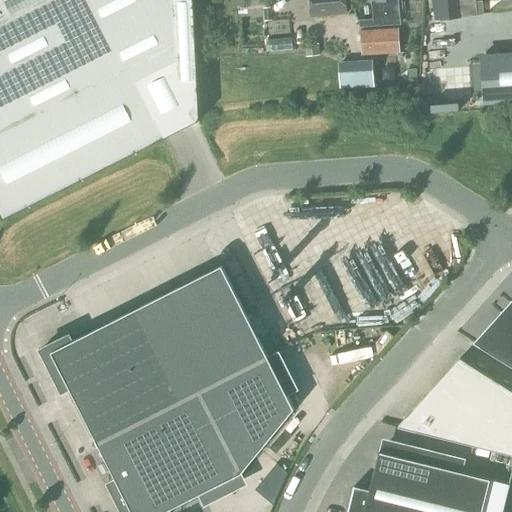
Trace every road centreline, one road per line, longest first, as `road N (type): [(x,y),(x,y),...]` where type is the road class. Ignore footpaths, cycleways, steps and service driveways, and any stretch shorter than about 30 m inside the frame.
road 1 (residential): [(508,230),(405,166),(324,167),(255,180),(0,303)]
road 2 (residential): [(287,511),(325,437),(508,230)]
road 3 (tertiary): [(0,377),(66,511)]
